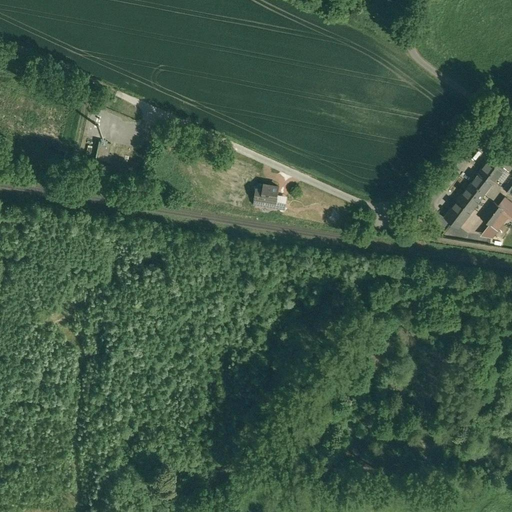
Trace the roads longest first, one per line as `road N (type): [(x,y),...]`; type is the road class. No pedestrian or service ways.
road 1 (residential): [(391,205),(354,198),(118,94)]
road 2 (track): [(499,128),(483,102),(416,55),(411,30),(426,0)]
road 3 (track): [(118,94),(0,40)]
road 4 (residential): [(511,122),(479,135),(418,202)]
